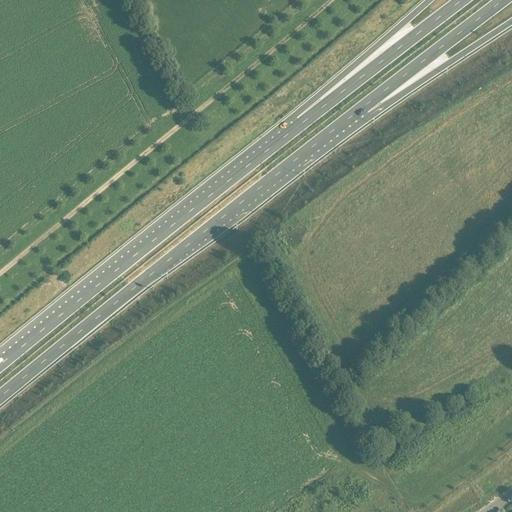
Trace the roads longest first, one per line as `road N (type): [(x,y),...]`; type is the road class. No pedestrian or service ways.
road 1 (trunk): [(0,397),(360,109)]
road 2 (trunk): [(301,123),(0,364)]
road 3 (track): [(0,278),(189,117)]
road 4 (trunk): [(462,0),(301,123)]
road 5 (trunk): [(360,109),(504,0)]
road 6 (track): [(189,117),(325,0)]
road 7 (trunk): [(429,0),(301,123)]
road 8 (trunk): [(360,109),(437,71),(511,20)]
